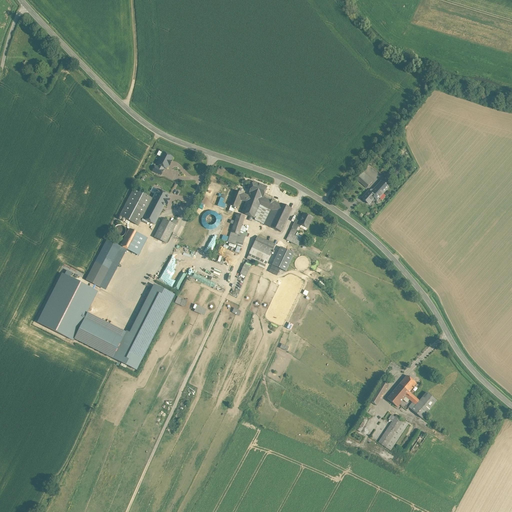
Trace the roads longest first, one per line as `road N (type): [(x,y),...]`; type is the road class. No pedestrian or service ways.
road 1 (secondary): [(511,403),(476,372),(416,285),(362,229),(290,181),(161,132),(21,0)]
road 2 (track): [(128,511),(242,260)]
